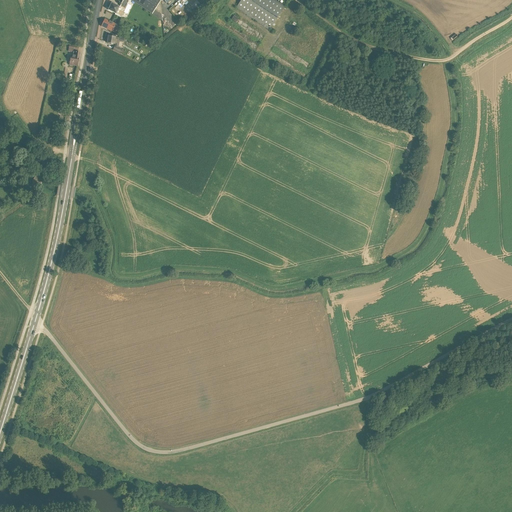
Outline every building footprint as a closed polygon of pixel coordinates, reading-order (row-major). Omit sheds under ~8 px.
[(129,1),(128,0),(122,0),(119,7),(112,3),(111,4),(110,4),(110,6),(108,10),(117,15),(117,16),(121,18),(129,1)] [(159,0),(130,0),(163,21),(161,15),(155,11),(161,1),(159,0)] [(214,0),(200,0),(190,9),(196,16),(214,0)] [(274,0),(241,0),(236,8),(269,30),(285,7),(274,0)] [(105,19),(101,26),(116,33),(119,26),(105,19)] [(113,44),(115,44),(119,45),(119,41),(124,42),(125,39),(119,36),(119,38),(115,37),(116,35),(112,35),(111,37),(108,36),(107,43),(111,44),(113,45),(113,44)] [(69,65),(77,66),(78,67),(79,56),(80,56),(80,55),(80,53),(78,52),(79,47),(69,45),(69,49),(68,52),(73,53),(72,57),(71,57),(69,65)]
